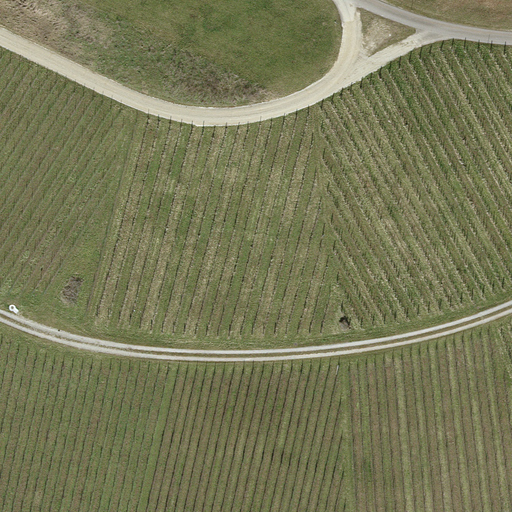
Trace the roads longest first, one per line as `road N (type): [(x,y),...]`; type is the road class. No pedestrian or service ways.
road 1 (track): [(511,306),(420,336),(228,355),(113,347),(0,314)]
road 2 (track): [(343,0),(349,56),(325,88),(232,115),(169,110),(0,34)]
road 3 (unclassified): [(363,0),(448,29),(511,38)]
road 4 (track): [(330,82),(448,29)]
